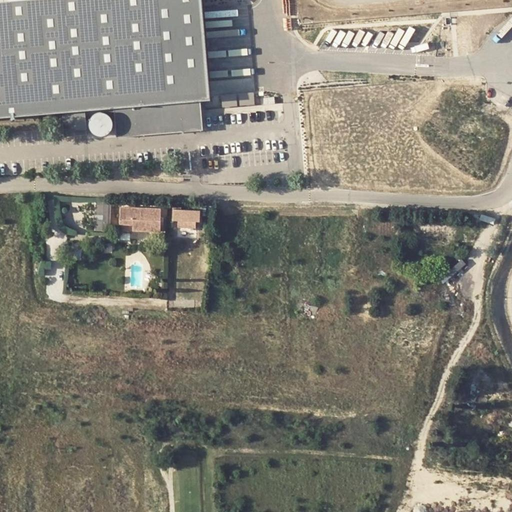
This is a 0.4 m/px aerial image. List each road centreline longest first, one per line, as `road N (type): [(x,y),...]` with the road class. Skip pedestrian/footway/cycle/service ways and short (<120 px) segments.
road 1 (unclassified): [(511,186),(480,204),(0,183)]
road 2 (track): [(501,198),(477,267),(472,327),(425,428),(418,466),(428,487),(447,494)]
